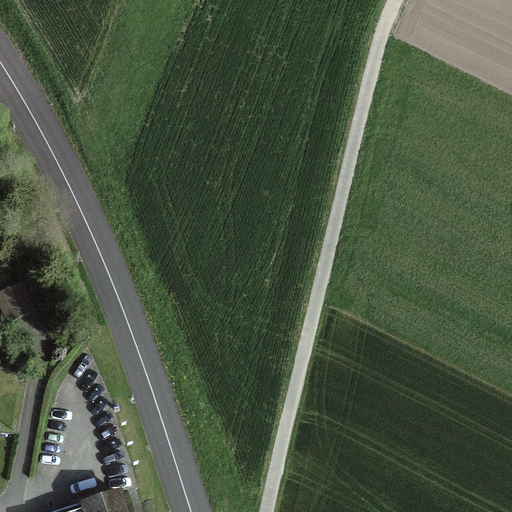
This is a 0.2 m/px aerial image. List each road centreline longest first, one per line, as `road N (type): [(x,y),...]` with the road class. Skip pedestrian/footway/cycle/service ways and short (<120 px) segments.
road 1 (unclassified): [(265,511),(378,48),(399,0)]
road 2 (primary): [(0,63),(68,183),(114,290),(190,511)]
road 3 (residential): [(11,511),(44,330)]
